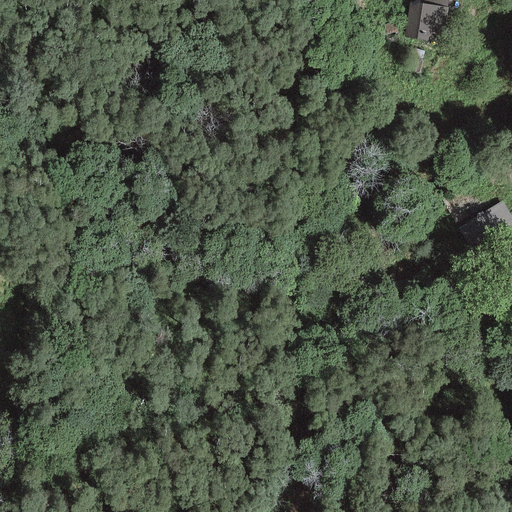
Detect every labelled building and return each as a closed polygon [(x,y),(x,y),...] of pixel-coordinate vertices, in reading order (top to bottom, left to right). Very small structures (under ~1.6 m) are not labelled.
[(448,0),(409,0),(404,37),(442,43),(448,0)] [(396,22),(376,27),(381,47),(401,42),(396,22)] [(511,219),(501,201),(459,227),(478,259),(511,238),(511,219)] [(474,263),(454,265),(456,282),(476,280),(474,263)] [(511,419),(486,421),(488,453),(511,451),(511,419)]
